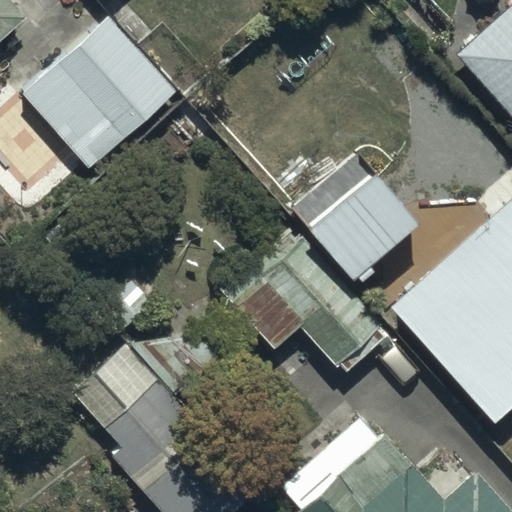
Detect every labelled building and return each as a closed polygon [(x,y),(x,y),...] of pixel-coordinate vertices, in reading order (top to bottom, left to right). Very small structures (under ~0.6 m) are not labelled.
[(0,0),(0,35),(21,17),(5,0),(0,0)] [(511,3),(455,54),(511,119),(511,3)] [(175,94),(109,18),(21,94),(87,170),(175,94)] [(377,176),(356,154),(295,213),(308,226),(303,232),(352,283),(414,222),(373,180),(377,176)] [(511,200),(510,199),(386,310),(491,427),(511,408),(511,200)] [(380,323),(303,241),(266,276),(267,277),(234,308),(273,349),(295,328),(332,368),(337,363),(344,370),(383,334),(377,327),(380,323)] [(235,511),(255,495),(157,381),(105,425),(124,447),(107,460),(125,481),(131,475),(161,511),(235,511)] [(358,418),(279,486),(299,510),(296,511),(511,511),(474,468),(439,498),(382,432),(375,438),(358,418)]
